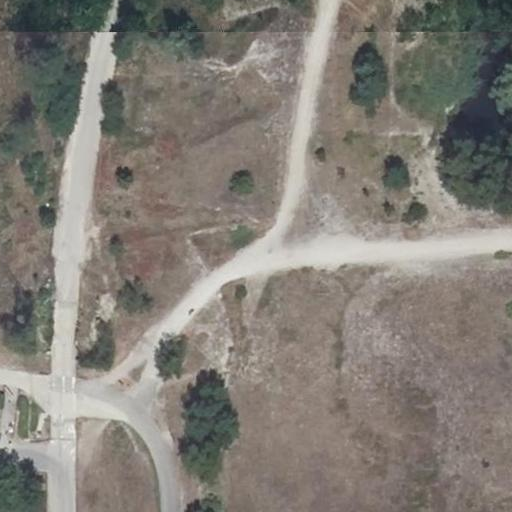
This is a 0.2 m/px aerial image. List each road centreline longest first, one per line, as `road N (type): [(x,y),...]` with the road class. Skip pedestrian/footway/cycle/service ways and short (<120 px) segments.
road 1 (track): [(129,407),(177,320),(237,268),(295,254),(511,244)]
road 2 (track): [(117,0),(70,214),(61,359)]
road 3 (track): [(323,0),(288,199),(262,258)]
road 4 (unclassified): [(61,359),(60,511)]
